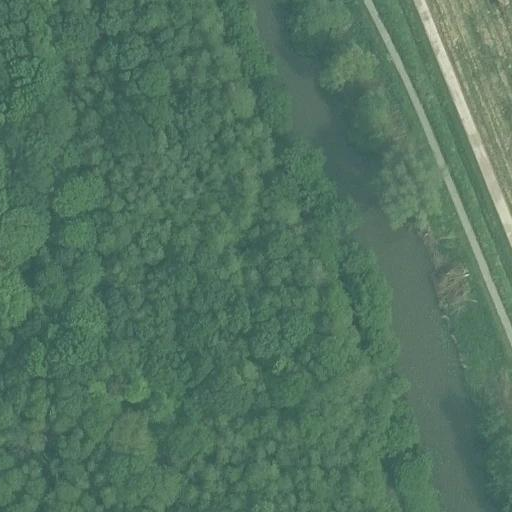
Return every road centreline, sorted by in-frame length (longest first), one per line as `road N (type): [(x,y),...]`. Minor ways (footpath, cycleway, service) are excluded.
road 1 (track): [(213,0),(238,68),(361,316),(385,400),(402,511)]
road 2 (track): [(415,0),(511,245)]
